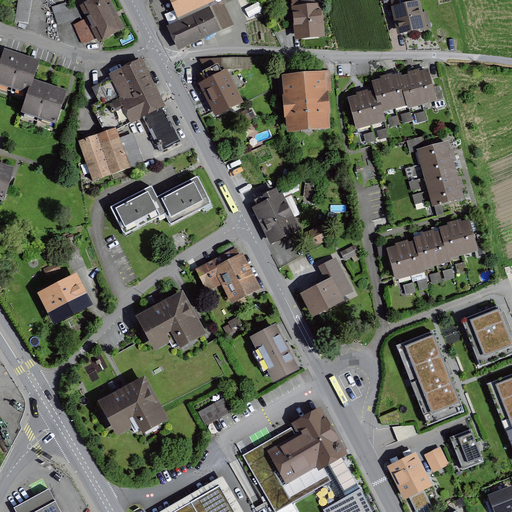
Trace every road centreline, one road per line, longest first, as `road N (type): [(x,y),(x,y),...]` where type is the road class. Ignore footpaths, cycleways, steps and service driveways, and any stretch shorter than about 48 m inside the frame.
road 1 (unclassified): [(161,59),(238,50),(442,57)]
road 2 (residential): [(40,391),(152,279),(245,223)]
road 3 (unknown): [(127,304),(99,234),(101,203),(209,152)]
road 4 (unclassified): [(161,59),(245,223)]
road 5 (unclassified): [(245,223),(321,369)]
road 6 (residential): [(154,45),(104,58),(0,27)]
road 7 (unclassified): [(394,511),(321,369)]
road 8 (unknown): [(366,455),(447,417),(462,392),(455,369)]
